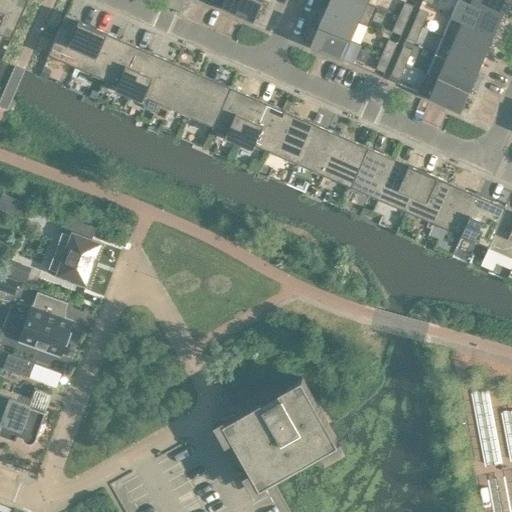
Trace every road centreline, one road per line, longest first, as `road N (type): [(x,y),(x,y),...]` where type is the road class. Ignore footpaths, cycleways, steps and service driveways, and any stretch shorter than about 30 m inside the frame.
road 1 (residential): [(43,504),(215,407),(132,255)]
road 2 (residential): [(43,504),(132,255)]
road 3 (residential): [(488,161),(271,66)]
road 4 (residential): [(271,66),(114,0)]
